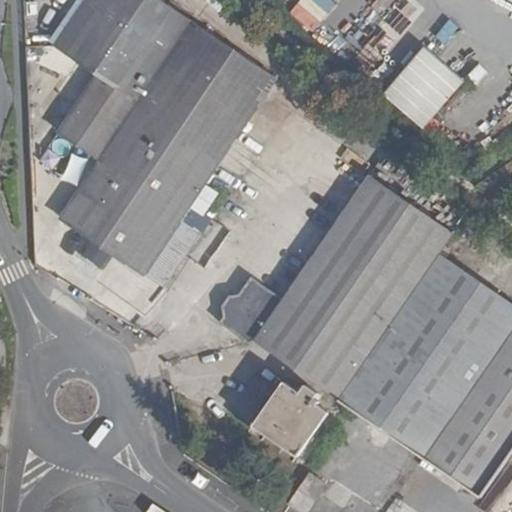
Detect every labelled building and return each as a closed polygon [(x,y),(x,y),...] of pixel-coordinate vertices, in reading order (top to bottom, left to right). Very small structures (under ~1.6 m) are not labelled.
[(206,186),(277,80),(159,0),(94,0),(61,49),(98,75),(59,132),(101,161),(62,219),(144,275),(191,207),(204,216),(219,194),(206,186)] [(297,0),(288,11),(310,31),(338,0),(297,0)] [(427,46),(384,94),(422,128),(465,80),(427,46)] [(455,234),(372,175),(256,341),(364,415),(465,270),(442,253),(455,234)] [(201,233),(184,222),(148,276),(165,288),(201,233)] [(511,454),(511,302),(465,270),(364,415),(482,497),(511,454)] [(261,325),(280,298),(251,277),(219,323),(252,346),(265,328),(261,325)] [(285,383),(255,427),(299,457),(329,413),(313,402),(318,395),(307,386),(301,394),(285,383)] [(319,480),(311,473),(290,504),(298,510),(319,480)] [(308,511),(327,485),(319,480),(298,510),(301,511),(308,511)]
